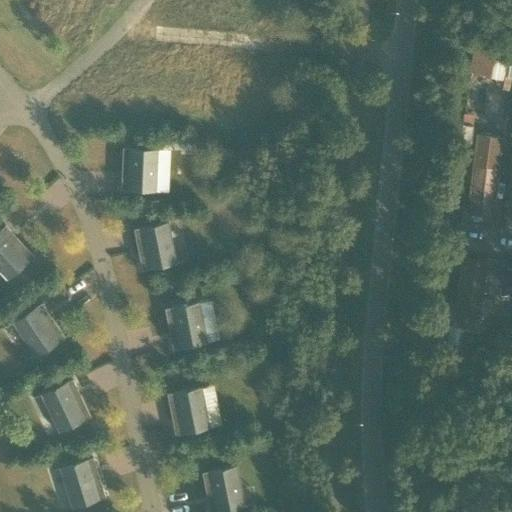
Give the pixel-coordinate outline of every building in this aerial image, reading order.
[(470,73),(491,76),(493,53),(472,51),(470,73)] [(496,216),(507,137),(476,133),(464,211),(496,216)] [(158,149),(122,148),(121,190),(164,192),(164,190),(153,190),(154,150),(158,151),(158,149)] [(168,222),(134,229),(142,270),(185,261),(184,260),(173,263),(165,224),(169,223),(168,222)] [(8,280),(34,256),(6,225),(0,230),(0,266),(9,277),(7,279),(8,280)] [(481,314),(486,258),(459,256),(454,311),(481,314)] [(200,301),(165,308),(173,350),(216,341),(215,340),(204,342),(196,303),(200,303),(200,301)] [(36,358),(65,338),(42,303),(6,327),(6,328),(16,322),(38,354),(35,356),(36,358)] [(239,352),(237,343),(223,346),(225,355),(239,352)] [(59,432),(91,417),(73,379),(33,398),(34,399),(45,394),(62,429),(58,431),(59,432)] [(202,387),(167,394),(175,435),(218,426),(218,425),(206,427),(198,389),(202,388),(202,387)] [(72,508),(106,497),(93,457),(52,470),(52,471),(63,468),(75,505),(71,507),(72,508)] [(237,465),(202,472),(209,511),(218,511),(253,505),(253,504),(241,506),(233,467),(237,467),(237,465)]
